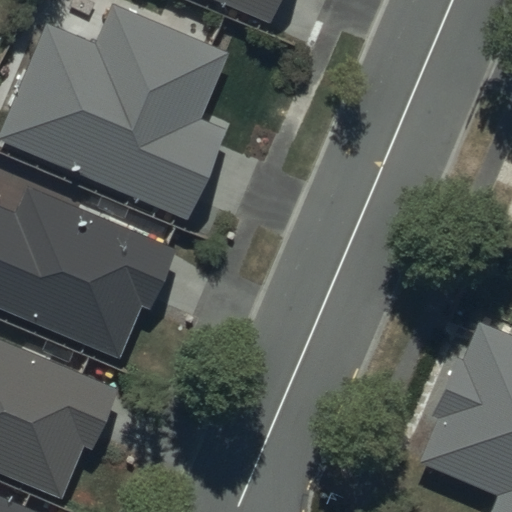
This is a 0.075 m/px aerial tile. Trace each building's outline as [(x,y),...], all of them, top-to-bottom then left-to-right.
[(44,7),(0,111),(0,127),(185,205),(222,117),(197,107),(226,40),(130,0),(108,0),(96,29),(44,7)] [(0,192),(0,294),(117,345),(139,293),(148,296),(174,235),(26,171),(14,199),(0,192)] [(511,511),(511,324),(472,308),(459,342),(452,339),(426,402),(433,405),(414,452),(491,483),(479,511),(511,511)] [(0,459),(60,485),(81,434),(90,438),(116,374),(0,325),(0,459)] [(0,511),(57,511),(60,507),(0,480),(0,511)]
